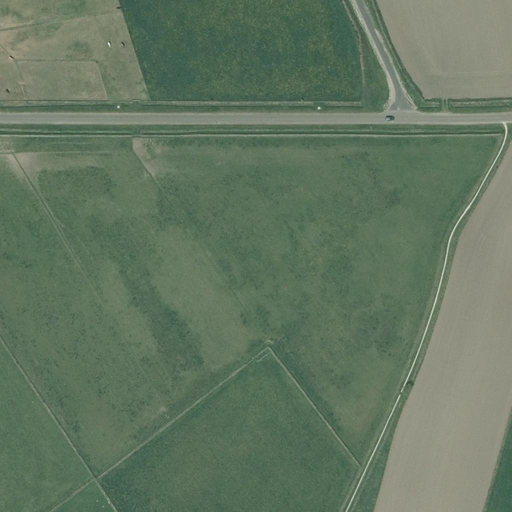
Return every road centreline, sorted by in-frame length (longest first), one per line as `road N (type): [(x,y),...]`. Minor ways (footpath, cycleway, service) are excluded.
road 1 (unclassified): [(0,119),(404,118)]
road 2 (unclassified): [(404,118),(357,0)]
